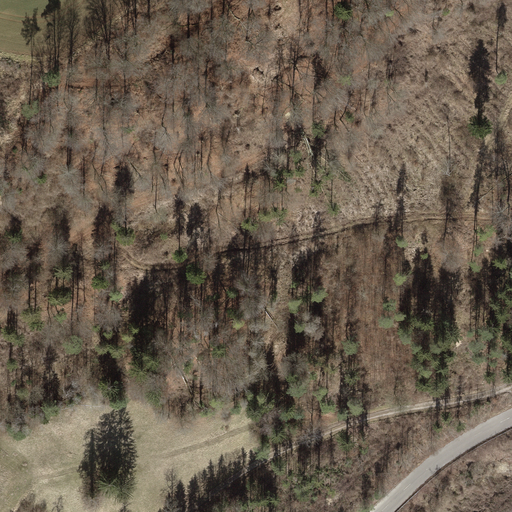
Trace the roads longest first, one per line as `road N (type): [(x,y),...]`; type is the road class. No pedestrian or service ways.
road 1 (track): [(94,226),(133,263),(169,268),(395,221),(511,208)]
road 2 (track): [(94,226),(229,170),(295,132),(422,0)]
road 3 (track): [(193,511),(263,458),(317,432),(511,380)]
road 4 (unclassified): [(383,511),(461,445),(511,417)]
road 5 (track): [(0,327),(94,226)]
